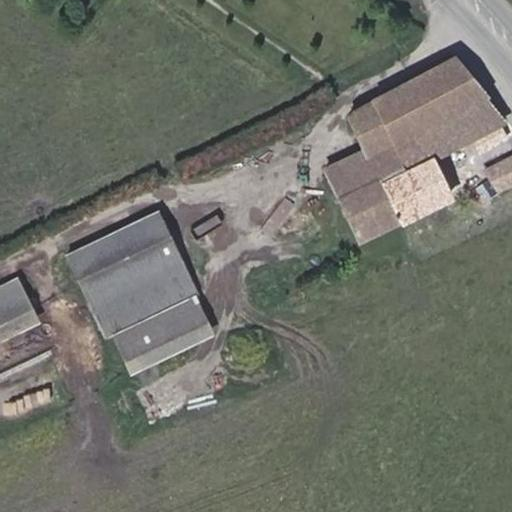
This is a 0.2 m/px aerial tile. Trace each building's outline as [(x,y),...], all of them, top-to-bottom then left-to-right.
[(416,237),(471,210),(447,160),(432,131),(503,100),(477,65),(469,57),(380,100),(411,163),(384,175),(416,237)] [(353,113),(369,149),(384,175),(411,163),(380,100),(353,113)] [(447,160),(479,146),(511,130),(511,113),(503,100),(432,131),(447,160)] [(511,146),(511,130),(479,146),(486,159),(511,146)] [(349,191),(384,175),(369,149),(337,164),(349,191)] [(511,162),(491,173),(502,196),(511,191),(511,162)] [(377,256),(416,237),(384,175),(349,191),(377,256)] [(71,260),(92,307),(184,261),(164,215),(71,260)] [(265,279),(249,250),(230,258),(245,289),(265,279)] [(184,261),(92,307),(95,314),(188,269),(184,261)] [(117,340),(195,301),(201,298),(188,269),(95,314),(108,343),(117,340)] [(295,296),(307,290),(300,277),(289,282),(295,296)] [(207,329),(195,301),(117,340),(130,367),(207,329)] [(0,339),(12,334),(0,309),(0,339)]
